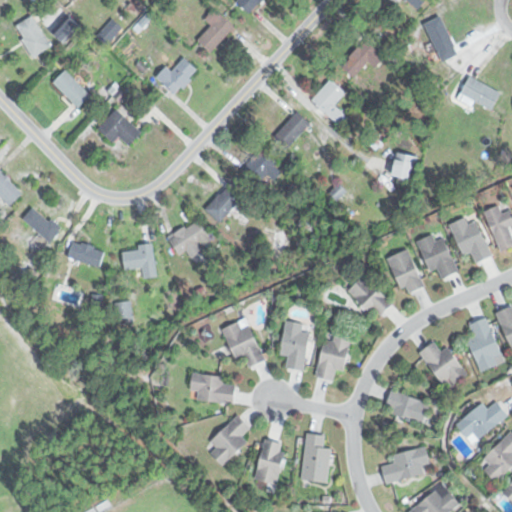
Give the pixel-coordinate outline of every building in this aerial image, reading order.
[(263,0),(238,0),(237,2),(251,14),(263,0)] [(408,0),(418,9),(426,0),(408,0)] [(66,44),(82,25),(70,14),(54,33),(66,44)] [(235,26),(222,14),(199,38),(213,51),(235,26)] [(18,23),(31,57),(50,50),(37,16),(18,23)] [(458,55),(445,16),(429,22),(442,61),(458,55)] [(371,62),(377,68),(387,58),(369,40),(347,62),(359,74),(371,62)] [(200,71),(186,57),(172,71),(167,67),(158,76),(176,95),(200,71)] [(80,109),(93,96),(66,70),(54,83),(80,109)] [(473,106),(477,100),(494,110),(503,95),(473,76),(459,98),(473,106)] [(349,118),(335,104),(347,93),(333,79),(313,99),(341,126),(349,118)] [(131,145),(142,132),(116,109),(99,129),(115,143),(120,136),(131,145)] [(289,148),(312,124),(299,111),(276,135),(289,148)] [(247,169),(263,182),(268,176),(275,182),(286,169),(262,150),(247,169)] [(415,180),(419,156),(398,152),(394,176),(415,180)] [(23,192),(0,169),(0,193),(11,204),(23,192)] [(220,222),(247,195),(233,181),(206,208),(220,222)] [(511,210),(503,214),(500,205),(485,212),(502,252),(511,247),(511,232),(510,227),(511,226),(511,210)] [(51,242),(61,230),(35,206),(24,218),(51,242)] [(451,224),(465,256),(472,252),(477,263),(494,256),(477,220),(469,224),(466,217),(451,224)] [(181,254),(188,250),(192,256),(214,243),(199,219),(171,237),(181,254)] [(419,241),(431,272),(439,268),(443,279),(460,272),(445,238),(436,241),(434,235),(419,241)] [(106,250),(74,240),(69,258),(101,268),(106,250)] [(154,245),(123,249),(125,270),(143,268),(144,279),(158,277),(154,245)] [(388,259),(407,295),(426,286),(408,249),(388,259)] [(349,290),(379,320),(395,304),(365,274),(349,290)] [(131,301),(116,304),(120,320),(134,316),(131,301)] [(511,304),(497,311),(511,344),(511,304)] [(469,338),(482,371),(506,360),(488,316),(471,323),(476,335),(469,338)] [(223,329),(238,361),(247,357),(251,367),(267,361),(248,318),(223,329)] [(281,354),(289,356),(287,368),(305,371),(312,332),(303,331),(305,323),(287,320),(281,354)] [(326,338),(317,376),(334,380),(337,368),(345,370),(353,337),(335,333),(333,340),(326,338)] [(469,374),(449,345),(442,350),(436,341),(421,350),(448,389),(469,374)] [(225,375),(194,371),(190,396),(235,402),(237,384),(224,383),(225,375)] [(431,401),(393,389),(386,409),(425,422),(431,401)] [(510,414),(498,400),(489,407),(484,401),(458,424),(475,444),(510,414)] [(243,436),(252,426),(239,413),(211,441),(217,447),(211,452),(225,466),(249,441),(243,436)] [(511,431),(480,463),(499,482),(511,469),(511,431)] [(326,433),(307,432),(302,480),(329,482),(332,447),(325,446),(326,433)] [(257,479),(279,483),(287,442),(265,438),(257,479)] [(395,462),(383,465),(386,482),(433,472),(427,446),(393,453),(395,462)] [(451,511),(461,504),(445,483),(409,511),(451,511)]
